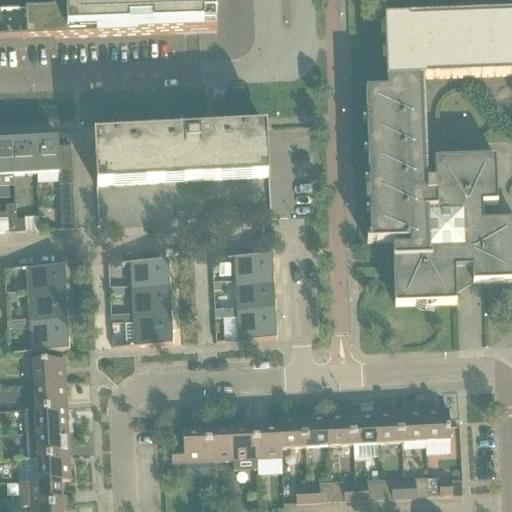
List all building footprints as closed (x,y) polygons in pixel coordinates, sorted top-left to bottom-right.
[(0,0),(0,42),(54,41),(177,36),(184,36),(199,35),(214,35),(216,33),(215,0),(207,0),(0,0)] [(362,122),(362,124),(362,125),(367,125),(367,144),(367,145),(366,146),(365,147),(365,148),(364,149),(364,150),(364,151),(363,153),(363,154),(363,155),(368,155),(369,174),(368,175),(367,176),(366,177),(366,178),(365,179),(365,180),(365,181),(365,183),(364,184),(365,185),(369,185),(370,204),(369,204),(368,206),(367,207),(367,208),(366,209),(366,210),(366,211),(366,213),(366,214),(366,215),(370,215),(371,234),(370,234),(369,236),(368,237),(368,238),(367,239),(367,240),(367,241),(367,242),(367,244),(367,245),(410,244),(410,250),(393,251),(395,308),(415,308),(416,308),(417,309),(418,310),(419,310),(420,311),(421,311),(422,311),(424,312),(425,312),(427,312),(428,311),(429,311),(430,311),(431,311),(433,310),(434,309),(435,309),(436,308),(436,307),(456,306),(456,297),(455,284),(473,284),(482,283),(482,286),(511,284),(511,223),(482,224),(482,207),(497,206),(495,160),(476,160),(475,160),(473,159),(472,158),(471,158),(470,157),(469,157),(467,156),(466,156),(465,156),(463,156),(462,157),(461,157),(459,157),(458,158),(457,159),(456,159),(455,160),(454,161),(434,162),(434,168),(424,168),(421,82),(425,82),(425,81),(511,77),(511,18),(507,19),(507,22),(479,23),(479,20),(476,20),(477,23),(449,24),(449,21),(446,21),(447,24),(419,25),(419,22),(417,22),(417,26),(410,26),(409,21),(384,22),(384,23),(387,23),(388,38),(385,39),(385,40),(388,40),(388,52),(385,52),(385,53),(388,53),(389,65),(386,65),(386,66),(389,66),(389,82),(386,82),(387,93),(366,94),(366,114),(366,115),(365,116),(364,117),(363,118),(363,120),(363,121),(362,122)] [(94,139),(96,189),(164,185),(164,180),(185,179),(186,185),(186,184),(268,180),(266,130),(236,132),(236,133),(181,136),(181,135),(150,136),(150,137),(124,139),(124,138),(94,139)] [(58,141),(35,143),(36,176),(59,175),(60,188),(73,187),(71,149),(58,149),(58,141)] [(35,143),(12,144),(13,177),(36,176),(35,143)] [(12,144),(0,144),(0,188),(14,188),(13,177),(12,144)] [(73,187),(60,188),(62,233),(75,232),(74,219),(73,187)] [(19,235),(18,222),(7,222),(7,235),(19,235)] [(272,258),(234,260),(235,284),(236,288),(274,286),(273,282),(272,258)] [(168,263),(130,265),(132,293),(170,291),(168,263)] [(65,268),(27,270),(28,299),(66,297),(65,268)] [(213,285),(213,294),(224,293),(224,284),(213,285)] [(274,286),(236,288),(237,311),(237,316),(275,314),(275,309),(274,286)] [(109,290),(109,299),(121,298),(120,289),(109,290)] [(132,293),(133,317),(133,321),(171,319),(170,291),(132,293)] [(5,295),(6,304),(17,304),(16,295),(5,295)] [(28,299),(29,322),(29,326),(67,324),(66,297),(28,299)] [(226,311),(214,312),(215,321),(226,321),(226,311)] [(237,311),(226,311),(226,321),(237,320),(237,316),(237,311)] [(275,314),(237,316),(237,320),(238,344),(276,342),(275,314)] [(122,317),(110,317),(111,326),(122,326),(122,317)] [(133,317),(122,317),(122,326),(125,326),(134,325),(133,321),(133,317)] [(134,325),(125,326),(126,350),(135,349),(173,347),(171,319),(133,321),(134,325)] [(29,322),(18,323),(18,332),(30,331),(29,326),(29,322)] [(18,323),(7,323),(7,332),(18,332),(18,323)] [(67,324),(29,326),(30,331),(31,355),(69,353),(67,324)] [(33,364),(34,389),(66,387),(64,362),(33,364)] [(34,389),(35,413),(67,411),(66,387),(34,389)] [(35,413),(24,413),(26,437),(68,435),(67,411),(35,413)] [(448,412),(424,413),(425,445),(450,443),(448,412)] [(424,413),(400,414),(401,446),(425,445),(424,413)] [(400,414),(376,416),(377,447),(401,446),(400,414)] [(376,416),(351,417),(353,448),(377,447),(376,416)] [(351,417),(327,418),(329,449),(353,448),(351,417)] [(327,418),(303,419),(305,451),(329,449),(327,418)] [(278,420),(278,430),(280,430),(281,461),(282,461),(282,452),(305,451),(303,419),(278,420)] [(278,430),(255,431),(257,462),(281,461),(280,430),(278,430)] [(255,431),(231,432),(233,464),(233,473),(257,472),(257,462),(255,431)] [(231,432),(207,434),(209,465),(233,464),(231,432)] [(209,465),(207,434),(183,435),(183,438),(171,439),(172,467),(209,465)] [(68,435),(26,437),(27,461),(69,459),(68,435)] [(27,461),(23,462),(24,485),(38,484),(38,485),(61,484),(71,483),(69,459),(27,461)] [(38,485),(19,486),(20,510),(31,509),(63,508),(61,484),(38,485)] [(439,485),(440,500),(452,500),(451,485),(439,485)] [(404,502),(403,487),(391,488),(392,503),(404,502)] [(415,487),(403,487),(404,502),(416,501),(415,487)] [(367,489),(355,490),(356,505),(368,504),(367,489)] [(356,505),(355,490),(343,490),(344,505),(356,505)] [(307,507),(307,492),(295,493),(296,508),(307,507)] [(319,492),(307,492),(307,507),(319,506),(319,492)]
